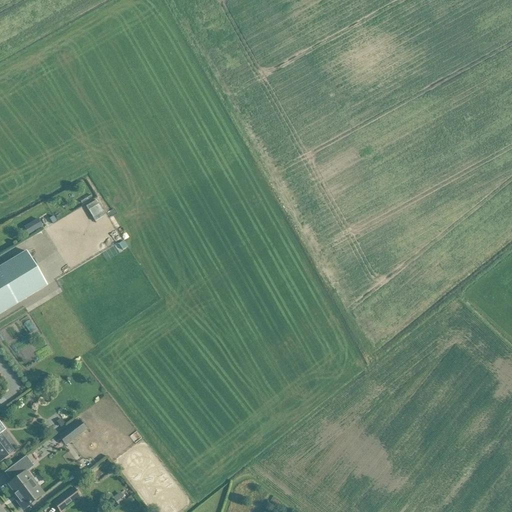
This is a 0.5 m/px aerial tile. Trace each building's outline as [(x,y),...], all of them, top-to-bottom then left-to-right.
[(103,197),(93,202),(102,217),(112,212),(103,197)] [(38,219),(28,225),(33,233),(42,227),(38,219)] [(130,223),(125,225),(129,236),(134,234),(130,223)] [(131,237),(125,239),(128,247),(134,244),(131,237)] [(96,251),(108,246),(105,240),(93,246),(96,251)] [(81,262),(93,257),(90,251),(78,256),(81,262)] [(0,314),(47,287),(35,267),(26,252),(0,267),(0,314)] [(79,420),(58,436),(65,446),(87,430),(79,420)] [(6,472),(13,481),(8,485),(19,499),(16,501),(23,510),(41,496),(29,482),(32,480),(26,472),(33,467),(26,456),(6,472)] [(73,488),(67,493),(53,503),(59,511),(73,502),(80,497),(73,488)] [(120,495),(125,501),(132,494),(127,489),(120,495)]
